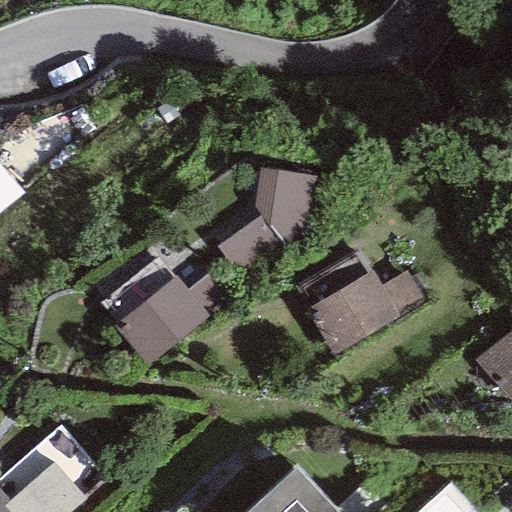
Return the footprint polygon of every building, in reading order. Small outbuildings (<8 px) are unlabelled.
[(0,166),(0,214),(24,195),(0,166)] [(315,177),(258,169),(253,207),(259,214),(217,248),(245,281),(308,228),(315,177)] [(381,285),(372,270),(306,309),(334,356),(423,304),(404,272),(381,285)] [(214,271),(188,293),(209,318),(235,297),(214,271)] [(188,293),(174,275),(113,324),(149,368),(209,318),(188,293)] [(511,329),(476,361),(511,402),(511,329)] [(336,511),(296,468),(247,511),(336,511)] [(9,500),(0,491),(0,511),(8,511),(3,505),(9,500)]
